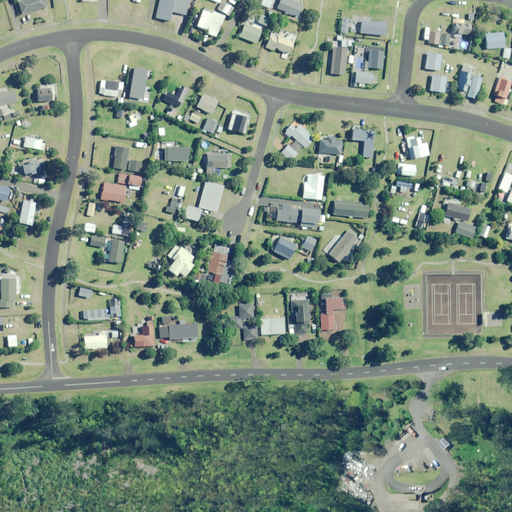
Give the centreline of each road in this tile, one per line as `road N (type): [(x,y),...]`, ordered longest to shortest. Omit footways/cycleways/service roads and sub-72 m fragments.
road 1 (tertiary): [(511,364),(53,386)]
road 2 (residential): [(69,36),(75,119),(49,268),(53,386)]
road 3 (residential): [(69,36),(150,40),(274,94)]
road 4 (residential): [(274,94),(247,198),(232,223)]
road 5 (residential): [(274,94),(400,108)]
